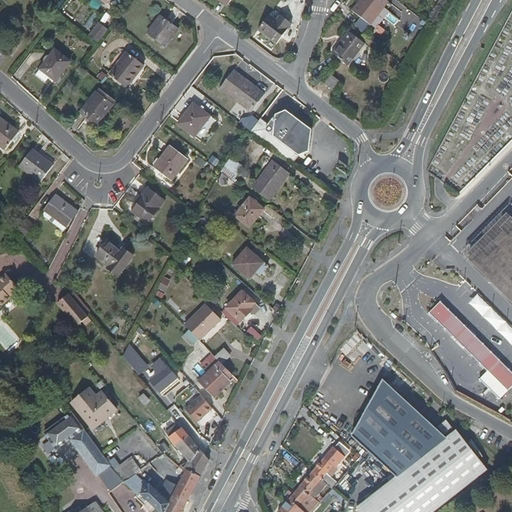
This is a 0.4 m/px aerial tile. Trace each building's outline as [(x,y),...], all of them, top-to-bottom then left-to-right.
[(387,1),(385,0),(362,0),(353,12),(369,24),(387,1)] [(388,12),(384,18),(395,25),(399,19),(388,12)] [(288,29),(276,20),(270,15),(258,30),(276,44),(288,29)] [(280,15),(276,20),(288,29),(291,24),(280,15)] [(178,29),(162,16),(147,35),(164,47),(178,29)] [(369,29),(359,20),(354,26),(365,35),(369,29)] [(99,43),(108,30),(99,23),(89,36),(99,43)] [(365,44),(348,31),(332,53),(349,66),(365,44)] [(70,62),(55,50),(41,69),(56,80),(70,62)] [(127,87),(143,65),(127,53),(110,75),(127,87)] [(264,94),(234,71),(221,88),(251,111),(264,94)] [(339,81),(331,75),(324,84),(332,90),(339,81)] [(97,126),(113,105),(97,93),(81,114),(97,126)] [(210,116),(194,103),(178,124),(194,136),(210,116)] [(312,130),(286,110),(276,114),(275,120),(273,119),(266,128),(267,131),(269,133),(271,133),(273,131),(273,136),(299,155),(309,151),(312,130)] [(19,132),(0,117),(0,146),(5,150),(19,132)] [(188,159),(171,146),(154,168),(171,181),(188,159)] [(54,165),(33,149),(20,167),(40,182),(54,165)] [(212,154),(208,161),(217,166),(221,159),(212,154)] [(290,174),(273,160),(253,188),(270,201),(290,174)] [(237,175),(225,166),(221,171),(233,181),(237,175)] [(164,201),(147,188),(141,195),(144,198),(134,212),(148,222),(164,201)] [(67,228),(78,212),(56,195),(44,211),(67,228)] [(264,209),(250,198),(235,216),(249,227),(264,209)] [(479,249),(468,260),(511,303),(511,218),(511,217),(500,228),(503,231),(482,252),(479,249)] [(22,223),(16,231),(22,238),(29,228),(22,223)] [(194,242),(189,239),(186,245),(191,248),(194,242)] [(120,250),(109,241),(97,257),(108,266),(106,269),(117,277),(133,255),(123,247),(120,250)] [(269,267),(247,247),(232,265),(249,279),(255,272),(260,276),(269,267)] [(511,328),(437,251),(387,303),(458,391),(511,419),(511,328)] [(0,309),(2,308),(1,307),(9,299),(8,298),(19,289),(4,272),(0,275),(0,309)] [(250,309),(255,304),(243,292),(228,308),(241,321),(252,310),(250,309)] [(70,320),(82,310),(70,295),(57,305),(70,320)] [(205,304),(184,325),(200,341),(221,320),(205,304)] [(259,307),(255,304),(250,309),(252,310),(254,313),(259,307)] [(77,328),(88,317),(82,310),(70,320),(77,328)] [(258,342),(263,335),(250,326),(245,334),(258,342)] [(145,369),(130,352),(123,357),(138,375),(145,369)] [(177,379),(161,359),(151,367),(157,374),(150,381),(160,393),(177,379)] [(229,380),(234,376),(219,361),(198,381),(215,398),(224,389),(222,387),(229,380)] [(232,382),(229,380),(222,387),(224,389),(232,382)] [(433,511),(488,470),(456,430),(446,438),(383,380),(352,436),(396,477),(357,508),(360,511),(433,511)] [(191,388),(175,399),(193,425),(209,414),(191,388)] [(155,396),(149,389),(138,398),(144,406),(149,402),(149,400),(155,396)] [(116,409),(102,393),(80,411),(93,427),(116,409)] [(110,464),(72,413),(44,432),(56,449),(69,439),(95,475),(110,464)] [(452,427),(446,420),(439,426),(445,433),(452,427)] [(190,465),(200,448),(179,424),(172,429),(176,434),(170,439),(176,446),(175,446),(177,449),(178,448),(188,460),(188,462),(190,465)] [(333,489),(338,483),(331,477),(338,469),(337,467),(345,457),(343,456),(348,449),(340,442),(334,448),(333,448),(312,472),(330,487),(333,489)] [(175,451),(173,448),(164,454),(167,457),(175,451)] [(202,474),(210,460),(204,454),(200,448),(190,465),(189,467),(202,474)] [(170,472),(176,465),(170,460),(167,457),(164,454),(156,459),(170,472)] [(114,469),(123,482),(128,479),(131,476),(141,470),(131,457),(114,469)] [(201,476),(202,474),(189,467),(188,469),(201,476)] [(181,511),(201,476),(188,469),(186,473),(182,470),(179,477),(182,478),(177,487),(168,483),(164,489),(174,494),(169,503),(163,511),(181,511)] [(142,486),(146,482),(148,479),(141,470),(131,476),(134,479),(142,486)] [(330,487),(312,472),(301,486),(313,496),(321,486),(324,488),(325,486),(328,489),(330,487)] [(140,493),(159,511),(163,511),(169,503),(146,482),(142,486),(134,479),(131,481),(128,479),(123,482),(123,483),(125,483),(138,495),(140,493)] [(313,496),(301,486),(289,500),(304,511),(308,511),(310,510),(302,503),(305,499),(317,509),(321,503),(313,496)] [(333,490),(333,489),(329,494),(343,505),(347,501),(333,490)] [(304,511),(289,500),(278,511),(304,511)] [(102,511),(95,502),(83,510),(80,511),(102,511)]
